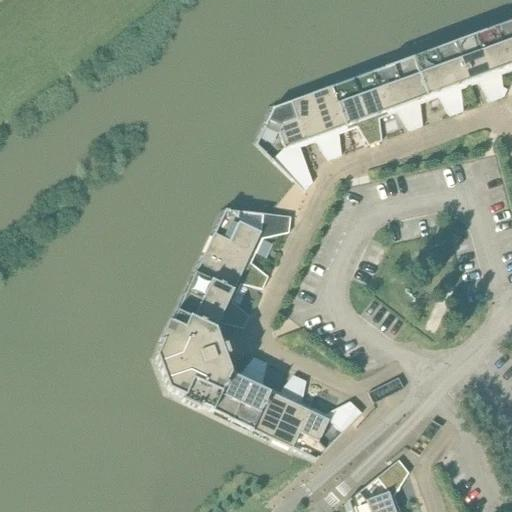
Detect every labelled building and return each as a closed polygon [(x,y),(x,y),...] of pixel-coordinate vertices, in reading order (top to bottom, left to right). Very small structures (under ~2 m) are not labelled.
[(511,18),(492,26),(509,74),(511,72),(511,18)] [(500,77),(509,74),(492,26),(471,33),(496,101),(503,99),(506,91),(502,89),(500,77)] [(496,101),(471,33),(451,40),(468,88),(477,85),(489,104),(496,101)] [(459,92),(468,88),(451,40),(431,48),(455,116),(462,113),(459,92)] [(455,116),(431,48),(410,55),(428,103),(437,100),(448,118),(455,116)] [(419,106),(428,103),(410,55),(390,62),(415,130),(421,128),(419,106)] [(415,130),(390,62),(370,70),(387,118),(396,115),(408,133),(415,130)] [(378,121),(387,118),(370,70),(349,77),(374,145),(381,143),(378,121)] [(374,145),(349,77),(329,84),(346,132),(355,129),(367,147),(374,145)] [(338,136),(346,132),(329,84),(309,92),(333,160),(340,157),(338,136)] [(333,160),(309,92),(288,99),(306,147),(315,144),(327,162),(333,160)] [(299,150),(306,147),(288,99),(268,106),(251,143),(303,193),(311,185),(299,150)] [(290,219),(219,211),(207,235),(254,257),(261,241),(288,235),(290,219)] [(207,235),(198,255),(264,285),(267,279),(250,265),(254,257),(207,235)] [(189,274),(236,296),(240,287),(261,292),(264,285),(198,255),(189,274)] [(189,274),(180,294),(246,324),(249,318),(232,304),(236,296),(189,274)] [(180,294),(171,313),(217,335),(221,326),(243,331),(246,324),(180,294)] [(171,313),(149,360),(162,397),(209,418),(231,372),(228,371),(221,373),(215,370),(214,368),(212,363),(228,358),(224,347),(209,353),(207,347),(210,340),(216,338),(217,335),(171,313)] [(240,376),(231,372),(209,418),(229,428),(259,362),(253,359),(240,376)] [(266,365),(259,362),(229,428),(248,437),(270,390),(261,386),(266,365)] [(248,437),(268,446),(299,380),(292,377),(279,394),(270,390),(248,437)] [(299,380),(268,446),(287,455),(309,409),(300,405),(305,383),(299,380)] [(402,390),(397,380),(367,395),(372,405),(402,390)] [(325,416),(309,409),(287,455),(311,466),(361,415),(349,404),(325,416)] [(409,451),(418,458),(441,428),(431,422),(409,451)] [(342,507),(343,511),(398,511),(393,498),(408,475),(397,462),(342,507)]
